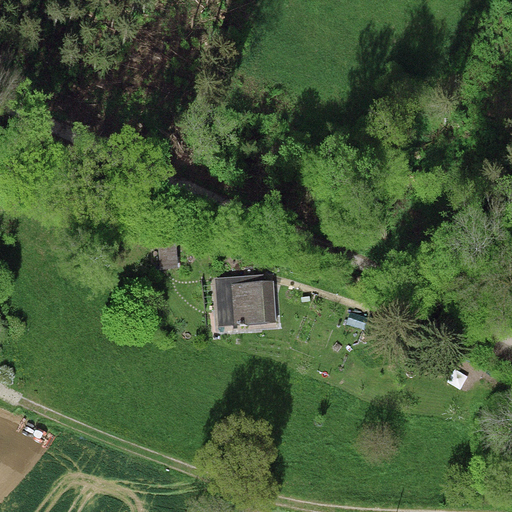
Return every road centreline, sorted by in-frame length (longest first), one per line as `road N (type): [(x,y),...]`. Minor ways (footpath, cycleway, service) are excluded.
road 1 (track): [(0,91),(511,336)]
road 2 (track): [(362,511),(242,489),(0,393)]
